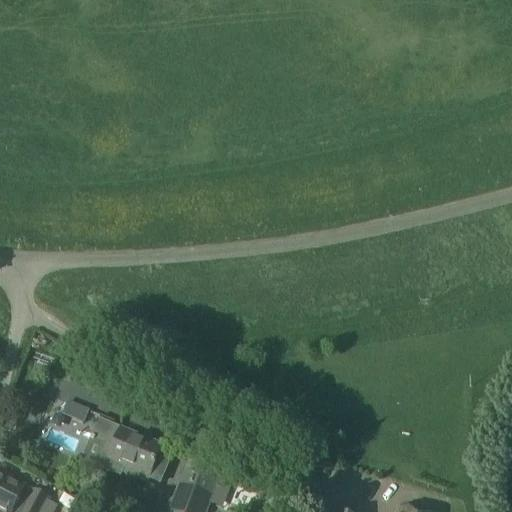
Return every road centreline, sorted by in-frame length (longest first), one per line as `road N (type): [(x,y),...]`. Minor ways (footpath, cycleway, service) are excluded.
road 1 (unclassified): [(511,198),(240,251),(25,262)]
road 2 (unclassified): [(375,497),(294,469),(176,407),(19,305)]
